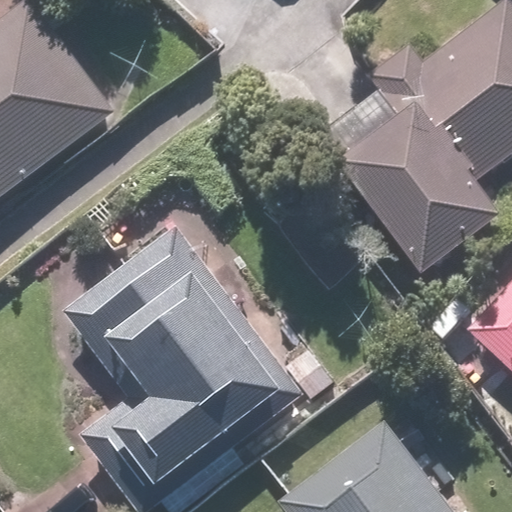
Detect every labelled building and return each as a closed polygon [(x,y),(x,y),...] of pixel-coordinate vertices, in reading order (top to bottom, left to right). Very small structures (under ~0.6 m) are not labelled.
[(0,209),(123,117),(36,1),(0,27),(0,209)] [(511,164),(511,12),(436,68),(423,49),(383,79),(396,97),(340,138),(439,273),(511,219),(511,199),(495,177),(511,164)] [(157,511),(312,394),(185,227),(72,313),(138,399),(94,433),(153,511),(157,511)] [(511,280),(473,318),(478,323),(511,357),(511,280)] [(303,511),(468,511),(402,424),(296,503),(303,511)]
